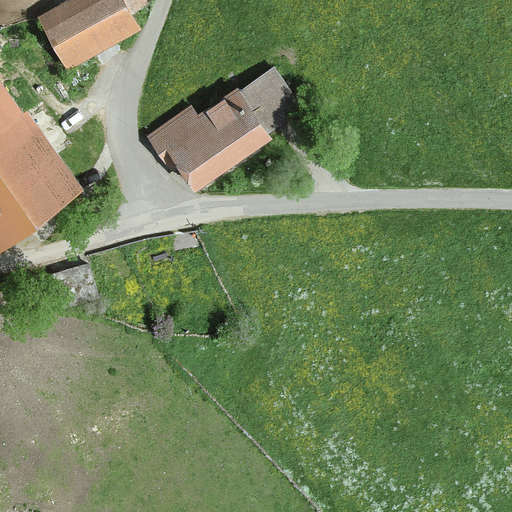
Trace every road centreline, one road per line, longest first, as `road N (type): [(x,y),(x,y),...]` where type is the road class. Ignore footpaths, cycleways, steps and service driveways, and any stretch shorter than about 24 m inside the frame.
road 1 (tertiary): [(145,213),(511,200)]
road 2 (unclassified): [(163,0),(123,121),(145,213)]
road 3 (unclassified): [(145,213),(112,233),(0,263)]
